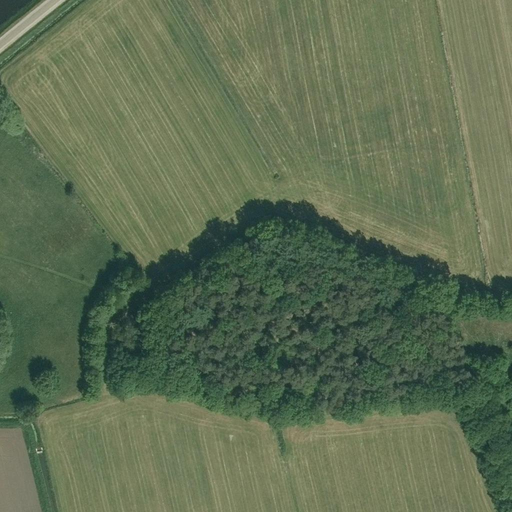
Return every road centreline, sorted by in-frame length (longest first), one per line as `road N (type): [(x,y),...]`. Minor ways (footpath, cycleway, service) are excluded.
road 1 (track): [(467,394),(248,393),(188,386),(156,368)]
road 2 (track): [(511,503),(467,394),(501,373)]
